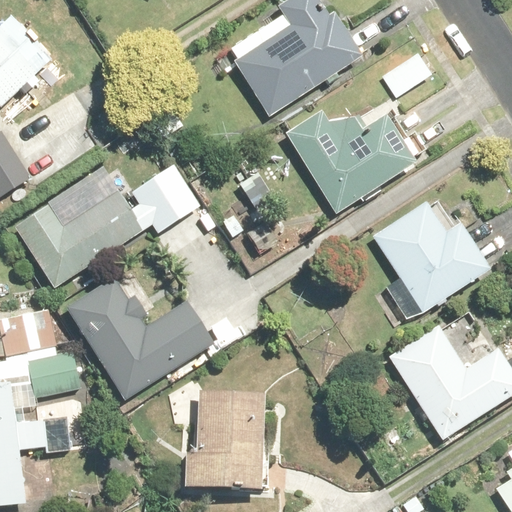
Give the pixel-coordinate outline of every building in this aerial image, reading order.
[(219,52),(262,119),(354,61),(315,0),(286,0),(267,13),(271,19),(219,52)] [(0,107),(45,65),(16,34),(9,40),(0,30),(0,107)] [(309,117),(277,138),(330,217),(403,167),(372,121),(354,133),(344,117),(320,133),(309,117)] [(0,146),(0,198),(23,184),(0,146)] [(90,168),(4,227),(48,292),(145,224),(152,234),(197,202),(168,160),(122,192),(132,207),(122,214),(90,168)] [(252,175),(234,186),(252,215),(270,204),(252,175)] [(427,199),(364,239),(391,284),(378,292),(398,326),(475,280),(427,199)] [(108,280),(60,310),(118,405),(212,347),(185,304),(140,331),(134,321),(142,316),(132,299),(122,304),(108,280)] [(0,318),(0,358),(50,348),(42,310),(0,318)] [(431,326),(379,360),(434,447),(511,396),(511,386),(489,351),(459,370),(431,326)] [(70,354),(22,364),(30,404),(79,394),(70,354)] [(5,383),(0,383),(0,510),(17,509),(5,383)] [(250,495),(255,396),(190,392),(186,454),(175,454),(173,491),(250,495)] [(66,421),(14,425),(16,456),(68,453),(66,421)] [(511,511),(511,449),(502,456),(510,467),(500,473),(503,479),(486,490),(500,511),(511,511)]
